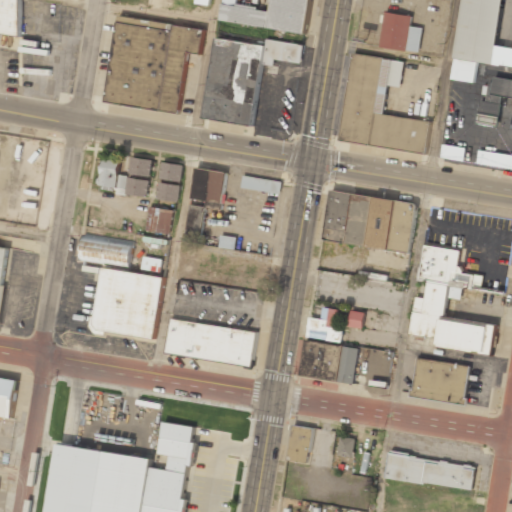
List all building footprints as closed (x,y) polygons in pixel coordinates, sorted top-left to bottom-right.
[(0,0),(0,32),(19,35),(23,0),(0,0)] [(223,0),(221,21),(307,34),(311,0),(273,0),(272,10),(236,5),(236,0),(223,0)] [(462,0),(453,79),(475,82),(477,62),(511,66),(511,47),(498,46),(503,0),(462,0)] [(423,27),(411,26),(412,15),(385,12),(381,48),(420,52),(423,27)] [(188,52),(202,54),(205,27),(117,16),(106,103),(181,112),(188,52)] [(267,45),(216,38),(205,118),(254,125),(262,64),(275,66),(276,60),(302,63),(305,45),(267,40),(267,45)] [(405,60),(352,53),(341,141),(425,152),(430,121),(385,115),(389,85),(401,87),(405,60)] [(511,79),(495,77),(494,86),(484,84),(483,94),(479,122),(498,125),(502,96),(511,97),(511,79)] [(465,160),(466,147),(443,145),(442,158),(465,160)] [(511,154),(479,151),(478,165),(511,167),(511,154)] [(121,161),(104,157),(99,184),(126,190),(129,176),(119,174),(121,161)] [(149,177),(152,161),(133,157),(129,173),(149,177)] [(160,178),(181,181),(184,165),(162,162),(160,178)] [(227,172),(197,167),(192,200),(221,205),(227,172)] [(280,194),(282,182),(244,176),(242,188),(280,194)] [(126,194),(146,197),(149,180),(128,177),(126,194)] [(178,202),(180,186),(159,182),(156,199),(178,202)] [(410,254),(418,203),(331,190),(323,240),(410,254)] [(185,233),(200,236),(206,208),(191,204),(185,233)] [(174,211),(151,205),(145,230),(169,235),(174,211)] [(80,261),(131,267),(134,242),(84,235),(80,261)] [(220,247),(234,249),(236,237),(221,235),(220,247)] [(493,356),(497,325),(447,318),(450,299),(462,301),(463,288),(481,291),(483,275),(459,272),(462,250),(425,245),(420,280),(428,281),(426,298),(417,296),(411,336),(438,339),(436,348),(493,356)] [(0,314),(11,249),(0,247),(0,314)] [(161,271),(163,260),(144,256),(142,268),(161,271)] [(260,263),(234,259),(230,279),(256,283),(260,263)] [(156,340),(165,277),(101,268),(92,331),(156,340)] [(300,374),(354,384),(360,347),(335,342),(341,310),(325,307),(323,320),(310,317),(300,374)] [(350,325),(373,329),(376,312),(352,309),(350,325)] [(258,330),(171,319),(166,355),(253,367),(258,330)] [(472,366),(417,358),(411,396),(466,405),(472,366)] [(0,416),(13,418),(18,380),(0,377),(0,416)] [(47,511),(183,511),(195,427),(164,422),(159,453),(170,455),(168,469),(152,467),(153,458),(58,445),(47,511)] [(309,463),(314,428),(293,425),(288,460),(309,463)] [(354,456),(356,438),(340,437),(339,455),(354,456)] [(387,478),(473,490),(477,465),(390,453),(387,478)]
